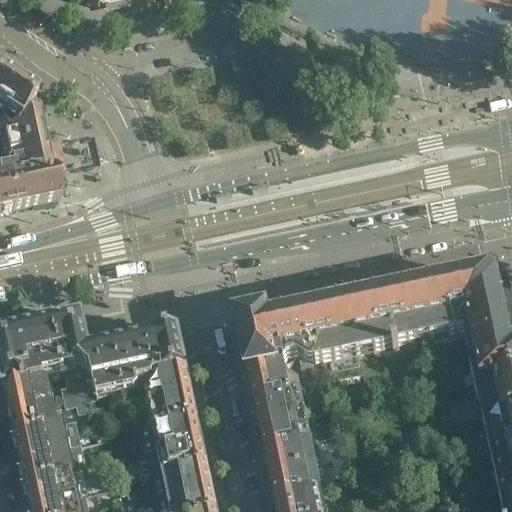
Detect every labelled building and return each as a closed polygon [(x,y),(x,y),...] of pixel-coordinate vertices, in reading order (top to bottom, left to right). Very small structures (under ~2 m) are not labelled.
[(135,1),(135,0),(80,0),(97,11),(99,7),(101,9),(135,1)] [(43,147),(35,110),(32,108),(35,104),(0,80),(0,118),(5,122),(2,126),(4,137),(0,137),(0,146),(2,155),(43,147)] [(62,169),(57,148),(44,151),(43,147),(2,155),(3,162),(7,164),(8,169),(12,172),(13,177),(15,186),(52,178),(51,178),(57,177),(56,171),(62,169)] [(57,206),(52,178),(15,186),(13,177),(4,179),(12,216),(57,206)] [(0,218),(12,216),(4,179),(0,180),(0,218)] [(511,343),(511,317),(505,284),(495,286),(489,281),(268,329),(266,319),(236,326),(247,378),(286,370),(288,366),(291,367),(300,365),(301,367),(307,369),(313,368),(317,373),(344,367),(343,361),(373,355),(374,361),(418,351),(417,346),(446,339),(448,345),(471,340),(474,352),(508,345),(507,344),(511,343)] [(123,394),(113,352),(91,357),(88,355),(82,323),(53,330),(62,372),(77,369),(90,378),(95,400),(123,394)] [(62,372),(53,330),(26,335),(22,336),(32,386),(44,384),(42,376),(62,372)] [(32,386),(22,336),(18,337),(0,340),(0,368),(5,392),(32,386)] [(185,374),(177,336),(154,341),(155,343),(147,345),(144,345),(139,346),(136,347),(113,352),(123,394),(139,391),(138,389),(151,386),(154,380),(185,374)] [(511,383),(511,343),(507,344),(508,345),(474,352),(477,367),(471,368),(476,391),(511,383)] [(447,373),(444,361),(436,363),(439,375),(447,373)] [(303,422),(297,398),(295,386),(292,382),(288,383),(286,370),(247,378),(259,432),(303,422)] [(190,398),(185,374),(154,380),(151,386),(153,395),(149,396),(151,406),(190,398)] [(511,423),(511,383),(476,391),(481,414),(486,413),(490,428),(511,423)] [(49,408),(44,384),(32,386),(5,392),(10,416),(49,408)] [(87,398),(85,389),(74,392),(75,400),(87,398)] [(449,397),(447,389),(435,392),(437,400),(449,397)] [(75,400),(74,392),(63,394),(64,402),(75,400)] [(450,405),(449,397),(437,400),(438,408),(450,405)] [(88,406),(87,398),(75,400),(77,408),(88,406)] [(195,422),(190,398),(151,406),(156,430),(195,422)] [(77,408),(75,400),(64,402),(66,411),(77,408)] [(90,414),(88,406),(77,408),(79,416),(90,414)] [(341,414),(339,406),(327,409),(329,417),(341,414)] [(54,432),(49,408),(10,416),(15,440),(54,432)] [(342,422),(341,414),(329,417),(330,425),(342,422)] [(129,424),(127,416),(115,419),(117,426),(129,424)] [(117,426),(115,419),(103,421),(105,429),(117,426)] [(105,429),(103,421),(96,423),(99,434),(106,432),(105,429)] [(200,445),(195,422),(156,430),(161,454),(200,445)] [(308,446),(303,422),(259,432),(264,456),(308,446)] [(511,462),(511,423),(490,428),(493,443),(487,444),(492,467),(511,462)] [(61,430),(54,432),(15,440),(20,464),(66,454),(61,430)] [(205,469),(200,445),(161,454),(166,478),(205,469)] [(313,471),(308,446),(264,456),(269,480),(313,471)] [(71,478),(66,454),(20,464),(25,488),(71,478)] [(351,463),(349,454),(337,457),(339,465),(351,463)] [(121,462),(119,455),(111,457),(111,458),(112,464),(121,462)] [(112,464),(111,458),(104,459),(106,470),(113,469),(112,464)] [(123,470),(121,462),(112,464),(113,469),(114,472),(123,470)] [(511,502),(511,462),(492,467),(497,490),(503,489),(506,503),(511,502)] [(353,471),(351,463),(339,465),(341,473),(353,471)] [(116,480),(114,472),(113,469),(106,470),(109,482),(116,480)] [(214,511),(207,477),(205,469),(166,478),(173,511),(214,511)] [(318,495),(313,471),(269,480),(274,504),(318,495)] [(76,502),(71,478),(25,488),(30,511),(76,502)] [(416,503),(415,494),(403,497),(404,505),(416,503)] [(321,511),(318,495),(274,504),(275,511),(321,511)] [(78,511),(76,502),(30,511),(78,511)] [(131,510),(129,502),(121,504),(122,511),(131,510)] [(412,511),(418,511),(416,503),(404,505),(405,511),(412,511)]
